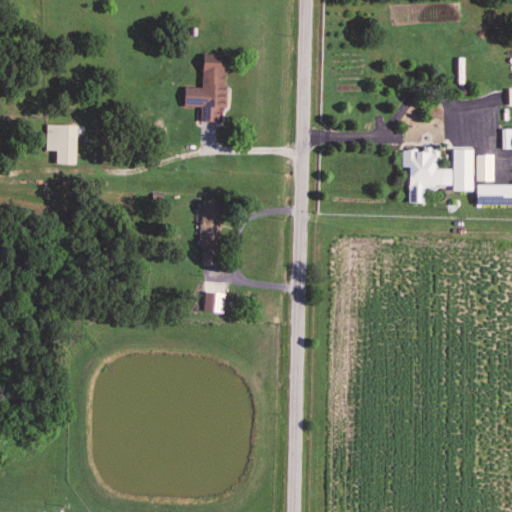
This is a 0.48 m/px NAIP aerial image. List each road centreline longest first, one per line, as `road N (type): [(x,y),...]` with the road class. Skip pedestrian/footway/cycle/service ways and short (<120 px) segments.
road 1 (residential): [(294,511),(307,0)]
road 2 (residential): [(304,141),(462,140),(492,159),(500,183)]
